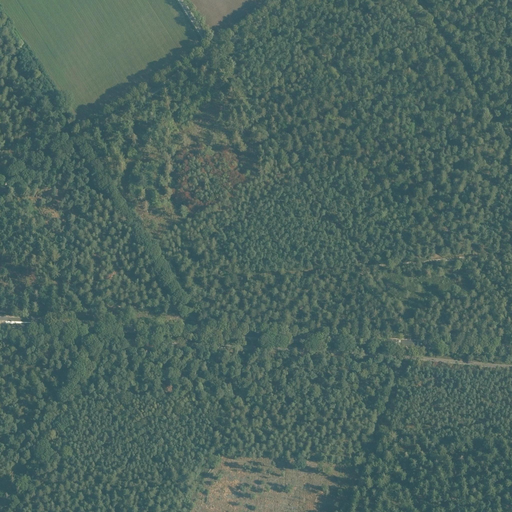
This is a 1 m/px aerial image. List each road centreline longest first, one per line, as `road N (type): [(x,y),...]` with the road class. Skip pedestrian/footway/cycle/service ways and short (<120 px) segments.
road 1 (track): [(182,279),(214,329),(508,342),(291,19)]
road 2 (secondary): [(511,349),(29,322)]
road 3 (track): [(511,151),(299,179),(162,268)]
road 4 (track): [(511,251),(182,279),(171,262)]
road 5 (unclassified): [(0,191),(213,51)]
road 6 (track): [(270,136),(446,47)]
road 7 (track): [(182,511),(253,334)]
road 8 (track): [(15,511),(95,338)]
road 9 (track): [(351,511),(400,343)]
road 10 (track): [(77,139),(162,268)]
road 11 (track): [(77,139),(0,15)]
road 12 (track): [(511,151),(446,47)]
